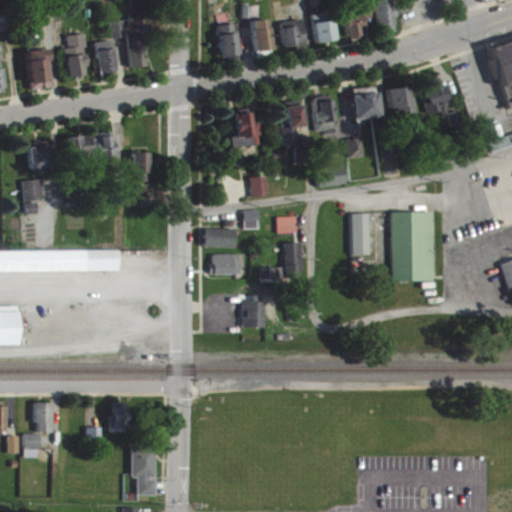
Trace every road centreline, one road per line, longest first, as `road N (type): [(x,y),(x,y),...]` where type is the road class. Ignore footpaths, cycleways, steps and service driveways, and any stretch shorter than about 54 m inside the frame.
road 1 (residential): [(0,118),(413,47),(511,13)]
road 2 (residential): [(179,0),(184,207),(175,511)]
road 3 (residential): [(0,386),(178,384)]
